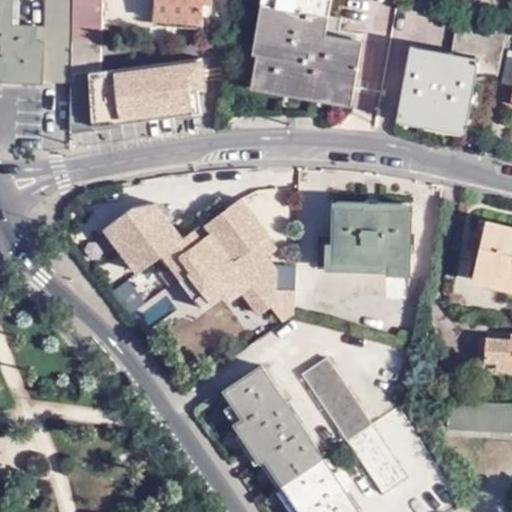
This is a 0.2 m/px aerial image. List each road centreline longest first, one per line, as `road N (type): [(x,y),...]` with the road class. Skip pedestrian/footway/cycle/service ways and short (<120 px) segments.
road 1 (residential): [(511,182),(382,149),(255,140),(60,172)]
road 2 (primary): [(240,511),(109,336),(0,246)]
